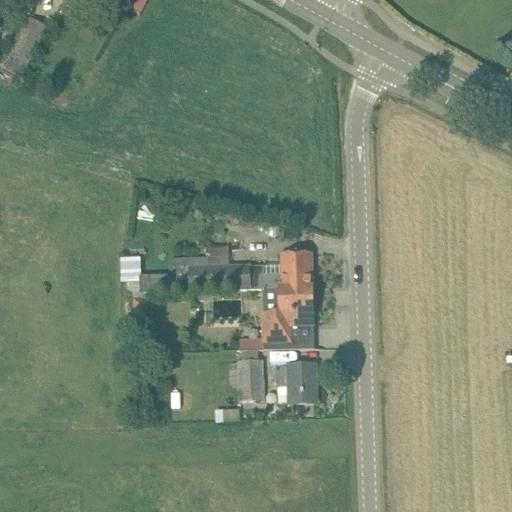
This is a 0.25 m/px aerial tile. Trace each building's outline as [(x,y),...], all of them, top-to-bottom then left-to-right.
[(1,0),(0,2),(0,5),(13,13),(20,0),(1,0)] [(117,0),(94,0),(113,10),(117,0)] [(27,16),(0,66),(0,68),(13,77),(14,75),(21,79),(49,28),(27,16)] [(172,197),(164,202),(170,212),(180,207),(176,199),(175,196),(172,197)] [(173,276),(139,278),(140,295),(176,295),(262,295),(262,291),(313,289),(312,255),(282,256),(282,268),(250,269),(250,267),(206,268),(205,260),(172,260),(173,276)] [(314,327),(313,289),(262,291),(262,295),(263,342),(264,345),(292,344),(291,328),(314,327)] [(148,333),(147,302),(143,302),(142,295),(133,296),(134,301),(132,301),(134,334),(148,333)] [(263,342),(240,343),(240,354),(264,353),(264,345),(263,342)] [(261,362),(238,363),(238,403),(262,403),(261,362)] [(315,367),(280,368),(280,373),(273,373),(274,389),(278,390),(279,406),(316,405),(315,367)]
